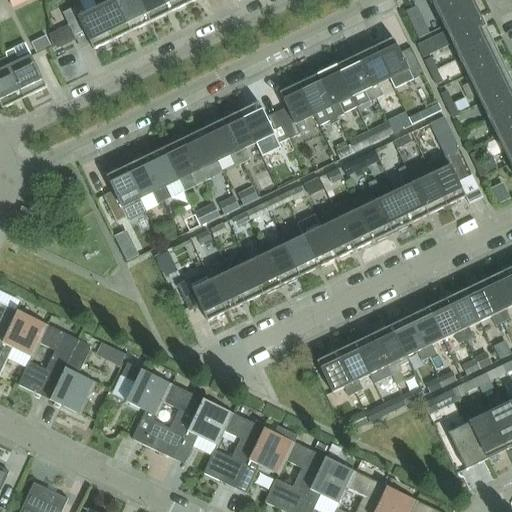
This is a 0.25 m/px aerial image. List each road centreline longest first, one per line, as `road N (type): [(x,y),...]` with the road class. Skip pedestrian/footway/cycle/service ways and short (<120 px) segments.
road 1 (unclassified): [(14,179),(369,0)]
road 2 (unclassified): [(290,0),(0,131)]
road 3 (residential): [(231,361),(511,213)]
road 4 (unclassified): [(179,511),(0,427)]
